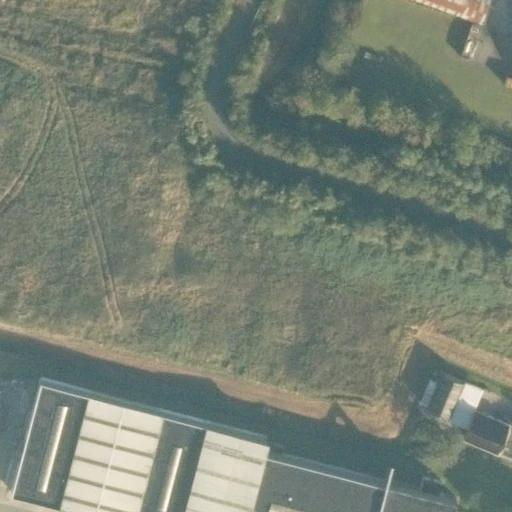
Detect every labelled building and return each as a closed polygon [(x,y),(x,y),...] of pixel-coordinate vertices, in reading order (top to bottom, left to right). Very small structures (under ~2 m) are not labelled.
[(414,0),(480,24),(487,0),(414,0)] [(511,86),(511,76),(505,74),(502,83),(511,86)] [(449,415),(459,392),(464,381),(441,371),(437,381),(436,382),(427,404),(426,406),(449,415)] [(451,511),(456,497),(437,493),(441,480),(422,476),(419,488),(282,452),(283,445),(267,441),(268,436),(205,420),(41,377),(11,493),(83,511),(451,511)] [(436,382),(437,381),(429,378),(419,401),(427,404),(436,382)] [(462,436),(497,451),(509,423),(474,408),(462,436)]
